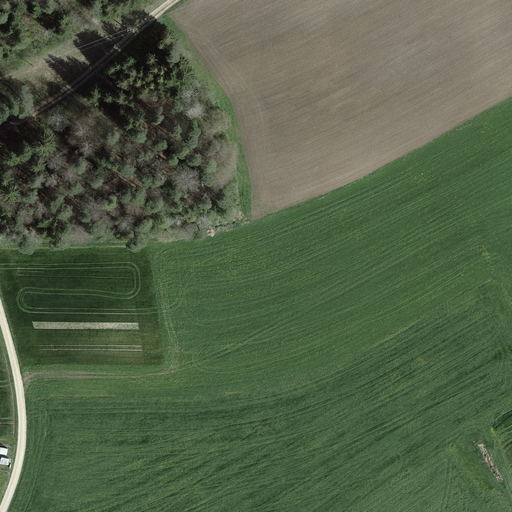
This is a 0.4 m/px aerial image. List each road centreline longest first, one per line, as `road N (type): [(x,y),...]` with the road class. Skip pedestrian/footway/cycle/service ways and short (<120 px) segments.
road 1 (track): [(175,0),(48,103),(0,128)]
road 2 (track): [(0,316),(22,391),(25,436),(4,511)]
